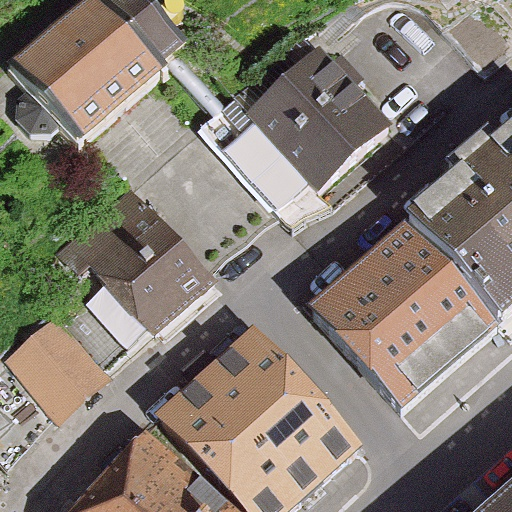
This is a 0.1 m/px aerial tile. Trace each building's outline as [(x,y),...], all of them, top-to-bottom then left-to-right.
[(98,0),(93,0),(10,76),(28,97),(14,110),(14,130),(29,144),(49,142),(61,131),(80,151),(162,76),(157,70),(180,50),(134,0),(102,0),(100,2),(98,0)] [(395,132),(328,54),(251,119),(219,147),(279,217),(287,225),(321,196),(395,132)] [(208,278),(279,217),(219,147),(203,129),(132,191),(208,278)] [(410,232),(499,332),(511,320),(511,143),(499,155),(488,143),(449,177),(459,188),(410,232)] [(132,191),(56,257),(76,280),(90,268),(106,285),(150,335),(153,339),(215,285),(208,278),(132,191)] [(401,419),(499,332),(410,232),(311,319),(401,419)] [(59,425),(109,380),(105,375),(150,335),(106,285),(63,323),(57,317),(4,363),(59,425)] [(357,457),(254,342),(218,374),(205,360),(182,380),(196,395),(161,426),(238,511),(295,511),(310,499),(357,457)] [(218,511),(144,446),(84,511),(218,511)]
